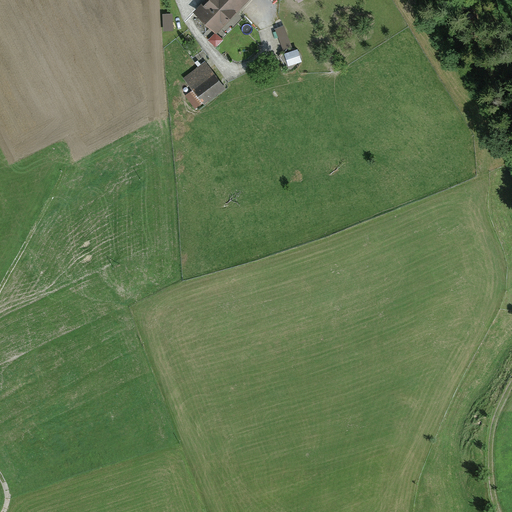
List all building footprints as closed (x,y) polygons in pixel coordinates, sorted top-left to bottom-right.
[(207,0),(196,12),(216,32),(246,0),(207,0)] [(173,15),(164,15),(164,31),(173,31),(173,15)] [(286,26),(276,29),(282,52),(292,49),(286,26)] [(218,48),(224,41),(215,34),(209,41),(218,48)] [(298,50),(285,55),(290,68),(303,63),(298,50)] [(205,63),(185,78),(204,102),(224,87),(205,63)]
